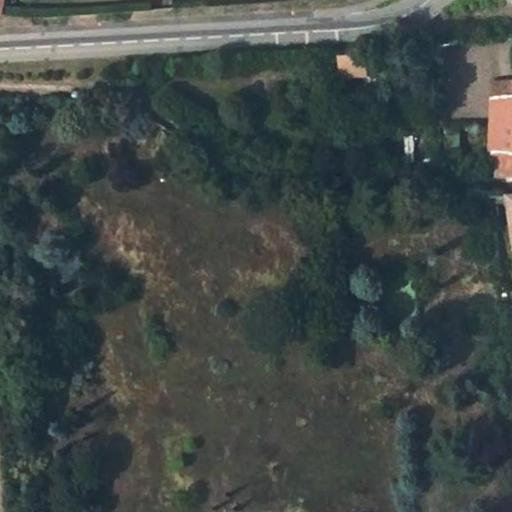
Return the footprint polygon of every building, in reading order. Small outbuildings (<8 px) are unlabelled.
[(336,56),(336,78),(364,78),(364,55),(336,56)] [(474,116),(507,114),(505,101),(473,103),(474,116)] [(511,128),(508,129),(507,114),(474,116),(475,144),(477,164),(479,164),(501,163),(501,152),(511,150),(511,128)] [(447,151),(458,151),(458,129),(446,130),(447,151)] [(501,163),(479,164),(480,181),(511,181),(511,150),(501,152),(501,163)] [(511,207),(501,208),(511,286),(511,207)]
